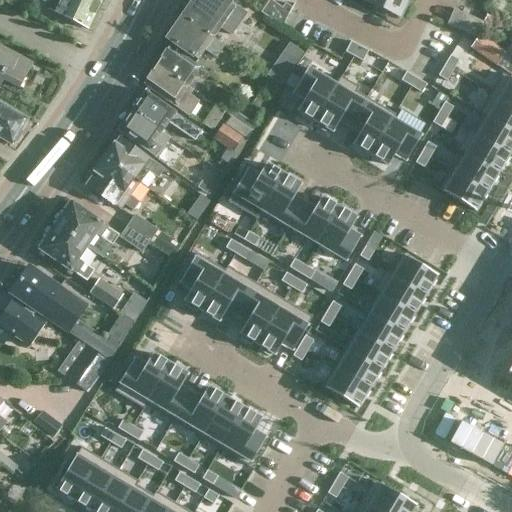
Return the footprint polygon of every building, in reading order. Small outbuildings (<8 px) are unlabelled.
[(50,0),(47,9),(54,12),(88,29),(102,0),(50,0)] [(231,36),(247,13),(236,6),(235,7),(225,0),(193,0),(181,17),(212,40),(213,38),(220,28),(231,36)] [(360,0),(373,6),(371,12),(386,19),(388,13),(399,18),(407,0),(360,0)] [(287,15),(292,6),(285,1),(279,10),(287,15)] [(446,25),(475,37),(482,21),(453,9),(446,25)] [(215,58),(224,46),(213,38),(212,40),(181,17),(166,38),(193,58),(194,57),(198,60),(205,51),(215,58)] [(470,47),(511,75),(511,57),(479,35),(470,47)] [(350,42),(345,52),(353,57),(359,46),(350,42)] [(0,83),(1,81),(17,90),(31,63),(0,46),(0,83)] [(155,65),(192,91),(198,83),(193,79),(201,67),(168,46),(166,50),(160,58),(155,65)] [(359,46),(353,57),(362,62),(368,51),(359,46)] [(450,55),(444,66),(452,71),(459,60),(450,55)] [(281,84),(296,62),(288,57),(273,79),(281,84)] [(192,91),(155,65),(151,71),(152,71),(142,85),(174,107),(174,106),(189,117),(199,101),(190,95),(192,91)] [(444,66),(438,76),(446,81),(452,71),(444,66)] [(308,68),(292,93),(304,100),(297,112),(314,122),(336,85),(308,68)] [(406,72),(401,81),(411,87),(416,78),(406,72)] [(416,78),(411,87),(421,93),(426,85),(416,78)] [(252,103),(261,110),(278,85),(269,79),(252,103)] [(511,79),(510,79),(499,98),(511,106),(511,79)] [(336,85),(314,122),(332,132),(339,121),(349,127),(364,102),(336,85)] [(145,91),(132,111),(131,111),(162,132),(168,123),(194,141),(201,130),(176,113),(176,112),(145,91)] [(511,106),(499,98),(488,117),(511,131),(511,106)] [(364,102),(349,127),(359,133),(352,145),(370,155),(392,118),(364,102)] [(444,102),(438,113),(446,118),(453,107),(444,102)] [(0,138),(11,145),(26,120),(0,104),(0,138)] [(224,113),(214,106),(202,124),(212,131),(224,113)] [(229,107),(224,113),(242,125),(246,119),(229,107)] [(117,132),(155,158),(170,138),(162,132),(131,111),(117,132)] [(438,113),(432,123),(440,128),(446,118),(438,113)] [(511,131),(488,117),(476,136),(509,155),(511,149),(511,131)] [(392,118),(370,155),(387,166),(394,154),(405,161),(420,135),(392,118)] [(222,125),(213,138),(233,152),(242,139),(222,125)] [(476,136),(465,154),(498,173),(509,155),(476,136)] [(103,158),(139,183),(148,171),(157,178),(164,169),(155,162),(154,163),(118,137),(114,142),(103,158)] [(427,142),(421,153),(429,158),(436,147),(427,142)] [(421,153),(415,163),(423,168),(429,158),(421,153)] [(465,154),(454,173),(487,192),(498,173),(465,154)] [(139,183),(103,158),(102,159),(98,160),(94,166),(95,169),(92,173),(93,174),(85,185),(114,206),(115,205),(121,209),(124,205),(132,210),(139,202),(130,196),(139,183)] [(247,169),(232,194),(261,211),(283,175),(265,164),(259,176),(247,169)] [(454,173),(443,192),(475,211),(487,192),(454,173)] [(283,175),(261,211),(289,228),(304,203),(293,196),(300,185),(283,175)] [(202,180),(197,187),(206,193),(211,186),(202,180)] [(194,193),(187,202),(199,211),(206,201),(194,193)] [(304,203),(289,228),(316,245),(338,208),(321,198),(314,209),(304,203)] [(71,203),(55,226),(88,247),(102,257),(118,234),(103,224),(103,225),(71,203)] [(338,208),(316,245),(345,262),(360,236),(349,230),(356,218),(338,208)] [(128,227),(149,242),(149,241),(173,257),(180,246),(135,216),(128,227)] [(88,247),(55,226),(39,250),(71,271),(71,272),(86,282),(94,271),(79,260),(88,247)] [(238,226),(233,234),(243,241),(248,232),(238,226)] [(149,242),(128,227),(121,238),(142,252),(149,242)] [(248,232),(243,241),(254,247),(259,238),(248,232)] [(230,240),(225,248),(235,254),(240,246),(230,240)] [(240,246),(235,254),(245,260),(251,252),(240,246)] [(365,246),(359,256),(367,261),(374,251),(365,246)] [(404,257),(392,276),(425,296),(436,276),(404,257)] [(194,258),(179,283),(190,290),(183,301),(201,312),(223,275),(194,258)] [(294,259),(289,268),(299,274),(304,265),(294,259)] [(304,265),(299,274),(309,280),(314,271),(304,265)] [(354,265),(348,275),(356,280),(363,270),(354,265)] [(67,333),(86,346),(86,347),(96,354),(107,362),(108,362),(121,343),(107,334),(104,338),(76,319),(85,305),(28,266),(9,293),(67,333)] [(286,273),(281,281),(291,288),(296,279),(286,273)] [(223,275),(201,312),(218,322),(225,311),(235,317),(251,291),(223,275)] [(348,275),(342,285),(350,290),(356,280),(348,275)] [(392,276),(381,295),(413,314),(425,296),(392,276)] [(100,279),(90,292),(114,308),(123,295),(100,279)] [(296,279),(291,288),(301,294),(306,285),(296,279)] [(251,291),(235,317),(246,323),(239,334),(256,345),(278,308),(251,291)] [(381,295),(370,313),(402,333),(413,314),(381,295)] [(332,302),(326,312),(334,317),(340,307),(332,302)] [(0,325),(29,345),(42,327),(9,304),(5,309),(0,308),(0,325)] [(278,308),(256,345),(274,355),(281,344),(292,350),(307,325),(278,308)] [(326,312),(320,322),(328,327),(334,317),(326,312)] [(370,313),(359,332),(391,351),(402,333),(370,313)] [(359,332),(348,350),(380,370),(391,351),(359,332)] [(305,336),(298,346),(307,351),(313,341),(305,336)] [(298,346),(292,356),(301,361),(307,351),(298,346)] [(63,379),(69,382),(85,393),(107,362),(86,347),(63,379)] [(348,350),(337,369),(369,388),(380,370),(348,350)] [(134,359),(119,384),(147,401),(169,364),(152,354),(145,365),(134,359)] [(169,364),(147,401),(175,418),(190,392),(180,386),(187,375),(169,364)] [(337,369),(325,388),(358,408),(369,388),(337,369)] [(190,392),(175,418),(203,434),(225,398),(207,387),(201,399),(190,392)] [(225,398),(203,434),(221,446),(243,409),(225,398)] [(32,421),(37,425),(51,436),(61,423),(41,408),(32,421)] [(243,409),(221,446),(250,463),(265,437),(254,431),(261,419),(243,409)] [(122,420),(117,428),(127,435),(132,426),(122,420)] [(132,426),(127,435),(138,441),(143,432),(132,426)] [(105,428),(100,437),(110,443),(115,434),(105,428)] [(115,434),(110,443),(120,449),(125,440),(115,434)] [(142,450),(137,459),(147,465),(152,456),(142,450)] [(178,453),(173,462),(183,468),(188,459),(178,453)] [(76,456),(55,490),(75,502),(95,467),(76,456)] [(152,456),(147,465),(157,471),(162,463),(152,456)] [(188,459),(183,468),(193,474),(198,465),(188,459)] [(95,467),(75,502),(92,511),(93,511),(114,478),(95,467)] [(207,470),(201,479),(212,485),(217,477),(207,470)] [(179,472),(174,481),(184,487),(189,479),(179,472)] [(339,473),(333,483),(341,488),(348,478),(339,473)] [(114,478),(93,511),(118,511),(132,489),(114,478)] [(189,479),(184,487),(194,493),(199,485),(189,479)] [(220,489),(229,495),(234,486),(225,481),(220,489)] [(333,483),(327,494),(335,499),(341,488),(333,483)] [(381,485),(369,505),(381,511),(411,511),(415,506),(381,485)] [(132,489),(118,511),(143,511),(151,500),(132,489)] [(208,490),(203,498),(213,504),(218,496),(208,490)] [(151,500),(143,511),(169,511),(151,500)]
